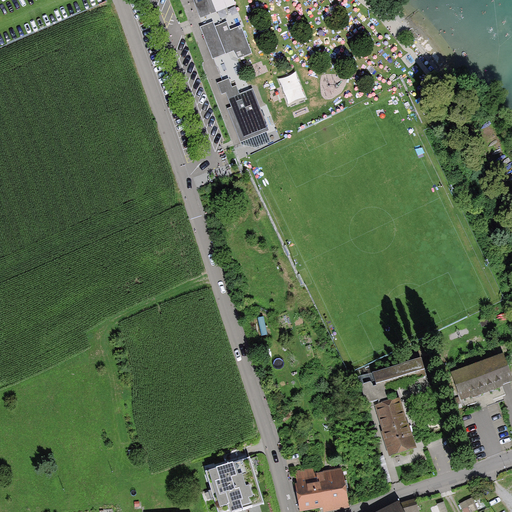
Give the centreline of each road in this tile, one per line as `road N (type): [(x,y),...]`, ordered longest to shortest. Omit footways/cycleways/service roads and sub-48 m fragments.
road 1 (residential): [(120,0),(289,511)]
road 2 (residential): [(355,511),(511,458)]
road 3 (track): [(215,276),(120,321),(104,335),(109,362)]
